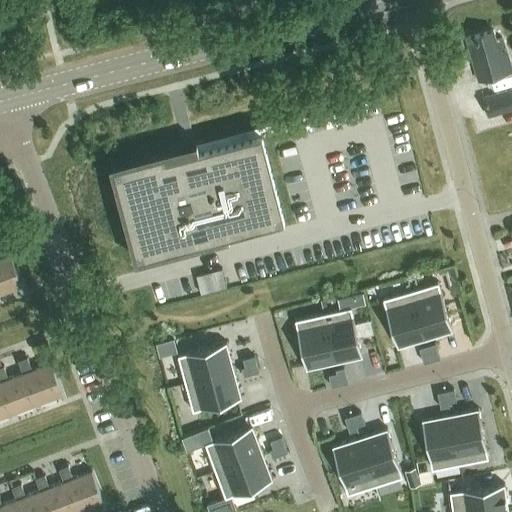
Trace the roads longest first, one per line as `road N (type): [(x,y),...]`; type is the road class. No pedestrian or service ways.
road 1 (residential): [(16,132),(160,511)]
road 2 (tertiary): [(6,95),(388,0)]
road 3 (unclassified): [(506,351),(412,0)]
road 4 (residential): [(506,351),(291,407)]
